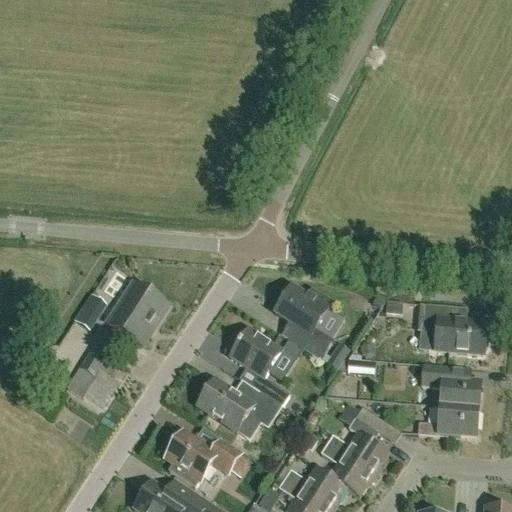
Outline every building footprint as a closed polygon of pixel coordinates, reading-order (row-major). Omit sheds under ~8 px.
[(144,349),(170,308),(134,285),(108,326),(144,349)] [(323,361),(335,343),(317,332),(333,307),(315,295),(310,302),(295,292),(279,316),(307,335),(300,346),(323,361)] [(82,310),(98,320),(107,307),(91,297),(82,310)] [(487,328),(468,326),(447,325),(448,310),(426,308),(423,334),(440,336),(438,353),(485,357),(487,328)] [(85,355),(93,331),(77,326),(69,350),(85,355)] [(266,382),(284,355),(251,333),(232,361),(266,382)] [(337,344),(327,360),(324,364),(335,371),(348,351),(337,344)] [(104,410),(129,373),(94,350),(67,391),(84,402),(87,399),(104,410)] [(349,363),(348,377),(359,378),(360,364),(349,363)] [(443,410),(479,413),(481,386),(449,383),(450,371),(425,369),(423,390),(444,392),(443,410)] [(271,430),(284,411),(262,396),(254,408),(217,384),(200,410),(238,435),(250,416),(271,430)] [(269,385),(262,396),(284,411),(292,399),(270,384),(269,385)] [(356,421),(379,437),(387,426),(363,410),(356,421)] [(477,440),(479,413),(443,410),(441,428),(420,426),(419,438),(439,440),(440,436),(477,440)] [(329,449),(375,479),(390,457),(373,446),(379,437),(356,421),(349,430),(360,438),(352,451),(335,440),(329,449)] [(185,436),(168,461),(174,466),(169,474),(196,492),(201,483),(202,483),(214,465),(230,475),(231,474),(240,459),(242,457),(223,444),(215,455),(185,436)] [(329,449),(323,457),(340,468),(332,480),(318,472),(361,500),(375,479),(329,449)] [(286,483),(332,511),(334,511),(347,492),(361,501),(361,500),(318,472),(310,485),(292,474),(286,483)] [(332,511),(286,483),(281,492),(298,503),(292,511),(332,511)] [(218,511),(178,485),(171,496),(153,485),(146,496),(144,495),(141,496),(135,505),(135,508),(137,509),(136,511),(218,511)]
